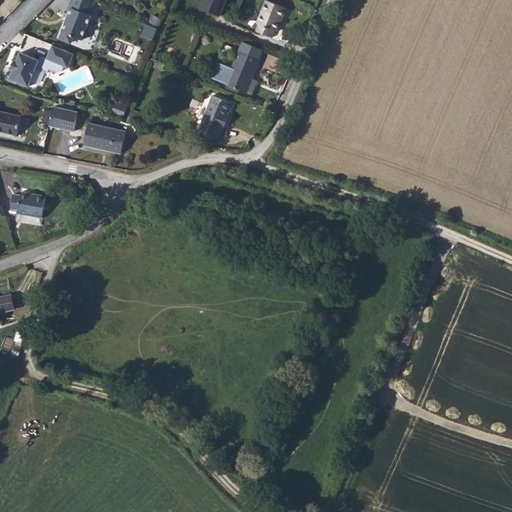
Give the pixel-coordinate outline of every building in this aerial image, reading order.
[(97,2),(91,0),(74,0),(69,13),(71,17),(63,38),(64,41),(72,44),(75,43),(77,37),(85,40),(89,39),(92,31),(90,27),(94,17),(92,16),(97,2)] [(289,2),(284,0),(266,0),(260,17),(262,18),(260,25),(275,31),(278,24),(280,25),(289,2)] [(152,15),(150,23),(160,26),(162,18),(152,15)] [(145,23),(142,36),(155,39),(157,26),(145,23)] [(263,43),(245,36),(241,45),(260,52),(263,43)] [(78,54),(56,45),(51,59),(45,56),(43,60),(25,52),(21,61),(19,60),(15,70),(17,71),(14,79),(33,86),(40,68),(52,73),(53,70),(61,73),(66,71),(68,66),(72,68),(78,54)] [(241,45),(239,45),(232,65),(222,62),(217,75),(248,87),(261,52),(260,52),(241,45)] [(234,98),(215,91),(201,129),(221,136),(225,123),(227,124),(231,114),(229,113),(234,98)] [(52,123),(52,124),(75,129),(80,110),(57,104),(56,107),(52,123)] [(44,121),(52,123),(56,107),(48,105),(44,121)] [(1,116),(0,115),(0,133),(21,140),(26,121),(1,114),(1,116)] [(127,130),(90,123),(85,145),(122,152),(127,130)] [(45,192),(20,187),(19,190),(13,189),(10,203),(17,205),(16,209),(41,214),(45,192)] [(0,321),(1,321),(0,313),(14,311),(11,295),(0,297),(0,321)] [(242,392),(231,414),(246,421),(257,400),(242,392)]
